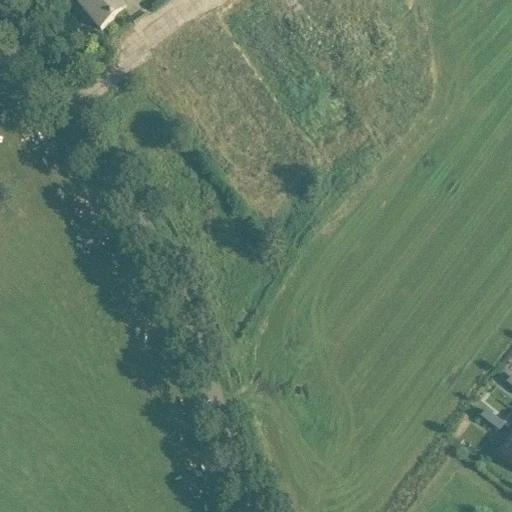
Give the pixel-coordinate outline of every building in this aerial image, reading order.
[(117,3),(119,0),(82,0),(78,4),(101,32),(125,12),(117,3)] [(241,0),(223,11),(313,157),(356,131),(320,73),(328,68),(301,24),(286,33),(265,0),(241,0)] [(197,24),(158,48),(237,177),(276,153),(197,24)] [(487,412),(481,419),(490,426),(496,419),(487,412)] [(496,419),(490,426),(500,434),(506,426),(496,419)] [(498,450),(496,453),(511,465),(511,436),(510,435),(509,436),(511,439),(501,453),(498,450)]
